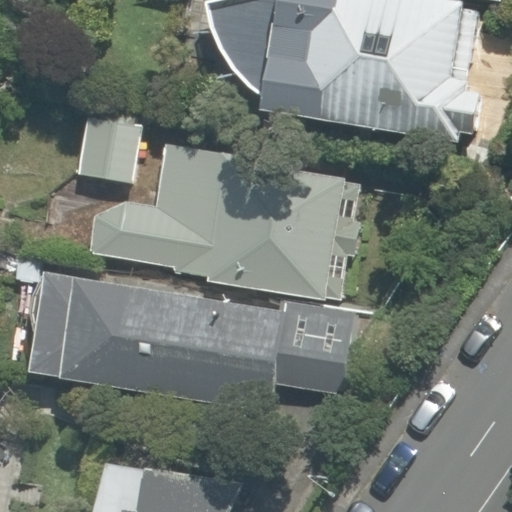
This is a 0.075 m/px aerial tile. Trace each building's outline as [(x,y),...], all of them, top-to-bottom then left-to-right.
[(470,5),(423,0),(239,0),(206,11),(272,114),(271,124),(475,147),(482,85),(461,82),(470,5)] [(150,121),(94,111),(83,175),(139,185),(150,121)] [(101,206),(93,261),(330,295),(347,171),(169,146),(159,214),(101,206)] [(45,282),(31,375),(270,410),(272,391),(345,401),(356,327),(45,282)] [(95,511),(228,511),(242,483),(101,466),(95,511)]
